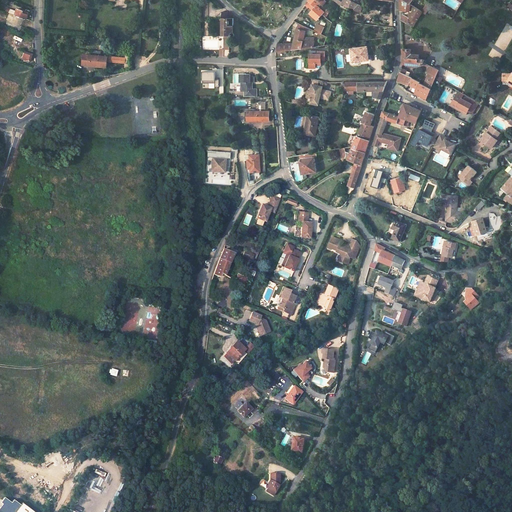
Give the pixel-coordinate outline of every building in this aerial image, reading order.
[(317,0),(308,0),(306,3),(306,4),(314,10),(310,13),(317,19),(324,11),(319,7),(322,4),(317,0)] [(335,0),(342,4),(355,8),(355,10),(361,12),(363,6),(351,0),(335,0)] [(404,0),(400,0),(401,10),(404,10),(409,11),(411,4),(410,3),(404,0)] [(422,11),(421,13),(423,14),(429,3),(428,2),(422,11)] [(403,15),(401,19),(414,26),(415,22),(421,13),(422,11),(416,7),(412,12),(410,18),(403,15)] [(10,9),(9,13),(27,19),(29,13),(17,8),(17,10),(15,10),(10,9)] [(222,20),(222,35),(224,35),(229,35),(231,35),(231,37),(232,37),(233,37),(234,36),(235,35),(234,34),(234,33),(233,33),(233,25),(234,25),(234,16),(228,12),(222,12),(222,18),(220,18),(220,20),(222,20)] [(322,34),(325,27),(318,23),(314,30),(322,34)] [(278,44),(276,52),(314,47),(314,43),(304,41),(305,34),(306,31),(297,28),(294,39),(294,44),(278,44)] [(305,34),(304,41),(314,43),(315,34),(305,34)] [(351,49),(353,62),(369,60),(367,47),(351,49)] [(404,57),(402,63),(420,65),(421,62),(423,62),(424,60),(419,59),(419,55),(412,54),(411,49),(403,48),(404,57)] [(24,52),(21,59),(29,62),(32,55),(24,52)] [(315,63),(320,63),(320,60),(324,60),(324,52),(316,52),(316,55),(309,55),(309,68),(315,68),(315,65),(315,63)] [(89,55),(88,65),(107,67),(107,62),(125,64),(125,68),(129,68),(130,56),(126,56),(126,58),(108,56),(108,57),(89,55)] [(429,73),(424,85),(431,88),(436,79),(439,70),(431,66),(428,73),(429,73)] [(215,79),(215,72),(202,72),(202,87),(219,88),(219,79),(215,79)] [(410,83),(417,87),(417,89),(414,94),(426,100),(431,88),(424,85),(419,83),(420,82),(411,77),(400,72),(398,80),(410,83)] [(238,91),(241,91),(242,91),(242,96),(257,97),(257,89),(253,89),(252,85),(250,85),(250,83),(253,82),(254,83),(254,76),(250,76),(250,74),(240,74),(240,82),(241,82),(241,85),(238,86),(238,91)] [(511,85),(511,84),(511,75),(503,74),(502,82),(507,82),(511,85)] [(417,87),(410,83),(398,80),(397,82),(409,85),(417,89),(417,87)] [(346,82),(345,90),(351,91),(358,91),(375,91),(373,97),(381,99),(387,82),(346,82)] [(322,86),(316,85),(314,92),(312,92),(310,98),(313,99),(315,99),(314,104),(322,106),(324,99),(333,101),(335,93),(326,90),(326,88),(322,86)] [(478,104),(456,92),(448,107),(465,116),(467,113),(472,115),(478,104)] [(404,104),(399,116),(410,120),(416,122),(417,123),(421,110),(404,104)] [(147,110),(147,119),(156,118),(156,113),(153,113),(153,110),(147,110)] [(246,111),(245,120),(269,120),(269,112),(246,111)] [(362,127),(358,136),(370,141),(374,126),(371,125),(375,114),(366,111),(362,122),(363,123),(362,127)] [(383,111),(381,116),(387,118),(387,119),(388,120),(408,127),(410,120),(399,116),(383,111)] [(308,115),(305,129),(307,129),(306,134),(315,136),(319,117),(308,115)] [(381,116),(380,122),(386,125),(388,120),(387,119),(387,118),(381,116)] [(435,123),(425,118),(414,140),(428,147),(433,136),(430,134),(435,123)] [(380,122),(376,132),(382,134),(386,125),(380,122)] [(491,126),(481,139),(492,148),(494,145),(492,143),(491,143),(494,138),(495,139),(500,133),(491,126)] [(376,132),(373,141),(378,143),(382,134),(376,132)] [(403,139),(384,133),(381,142),(389,144),(387,150),(398,153),(403,139)] [(446,137),(440,134),(432,149),(440,153),(441,150),(451,155),(456,145),(445,139),(446,137)] [(358,136),(353,148),(366,153),(370,141),(358,136)] [(353,148),(350,153),(364,158),(366,153),(353,148)] [(350,186),(347,193),(351,194),(354,188),(358,178),(361,167),(364,158),(350,153),(347,152),(346,152),(346,154),(345,158),(355,162),(348,185),(350,186)] [(395,153),(392,160),(399,163),(402,156),(395,153)] [(261,174),(260,155),(248,155),(249,174),(261,174)] [(300,160),(302,174),(317,172),(314,157),(300,160)] [(226,158),(213,158),(212,171),(225,172),(226,158)] [(469,166),(460,176),(469,185),(472,182),(470,180),(469,179),(472,175),(473,176),(476,173),(469,166)] [(511,176),(511,177),(501,189),(507,194),(504,198),(509,203),(511,199),(511,195),(511,194),(511,193),(511,191),(511,176)] [(392,181),(395,192),(406,189),(402,177),(392,181)] [(457,211),(458,196),(448,196),(447,202),(446,215),(446,221),(457,221),(461,217),(461,212),(457,211)] [(279,203),(271,200),(268,208),(262,205),(256,219),(265,222),(270,212),(275,214),(279,203)] [(481,201),(476,207),(479,210),(485,204),(481,201)] [(302,222),(300,237),(310,238),(311,223),(308,222),(309,213),(299,212),(298,219),(302,219),(302,222)] [(472,221),(476,235),(491,231),(489,226),(485,227),(483,218),(472,221)] [(395,230),(392,238),(400,240),(406,225),(395,221),(392,228),(395,230)] [(334,236),(329,246),(333,248),(333,247),(338,249),(338,250),(342,252),(343,256),(341,260),(348,264),(350,258),(351,256),(355,258),(361,245),(357,239),(353,238),(350,244),(348,243),(349,242),(347,241),(346,244),(343,243),(345,241),(334,236)] [(445,246),(443,255),(442,255),(441,260),(448,262),(449,257),(452,257),(454,249),(455,249),(456,243),(445,241),(444,246),(445,246)] [(382,251),(379,260),(401,270),(405,260),(397,256),(384,250),(386,248),(377,243),(376,249),(379,250),(380,248),(383,250),(382,251)] [(293,247),(286,244),(284,250),(290,253),(289,256),(289,255),(283,268),(293,272),(299,260),(298,259),(301,253),(292,249),(293,247)] [(223,249),(214,274),(220,276),(221,273),(225,275),(232,257),(233,253),(230,252),(223,249)] [(290,253),(284,250),(283,253),(286,254),(281,265),(283,268),(289,255),(289,256),(290,253)] [(245,251),(243,256),(252,259),(254,254),(245,251)] [(238,274),(235,281),(244,285),(247,278),(238,274)] [(393,281),(381,276),(378,284),(387,287),(385,292),(394,296),(397,289),(391,286),(393,281)] [(439,281),(428,276),(425,284),(427,285),(436,288),(439,281)] [(420,282),(414,296),(421,299),(427,285),(425,284),(420,282)] [(436,288),(427,285),(421,299),(430,303),(436,288)] [(329,286),(324,296),(326,297),(325,300),(321,298),(318,303),(319,305),(325,308),(326,311),(329,310),(330,309),(332,303),(331,302),(333,300),(333,301),(338,291),(329,286)] [(290,304),(291,302),(293,303),(295,297),(289,294),(291,291),(283,288),(279,299),(281,299),(278,307),(284,309),(283,312),(289,315),(293,307),(291,306),(290,304)] [(474,298),(472,297),(476,294),(471,288),(465,294),(465,297),(465,298),(464,299),(464,302),(469,308),(477,301),(474,298)] [(398,323),(407,326),(412,311),(402,308),(403,305),(395,302),(392,308),(402,312),(398,323)] [(159,340),(160,306),(124,304),(123,334),(139,334),(139,326),(136,326),(137,317),(143,318),(142,339),(159,340)] [(258,325),(258,327),(257,328),(260,337),(267,334),(266,328),(268,327),(268,325),(267,322),(260,319),(261,317),(252,313),(249,321),(249,322),(258,325)] [(484,330),(484,331),(484,332),(485,332),(486,333),(486,334),(488,335),(490,336),(492,336),(494,335),(496,334),(496,333),(497,332),(498,330),(498,328),(497,326),(496,325),(495,324),(493,323),(491,322),(489,322),(488,323),(487,323),(482,320),(479,325),(484,328),(484,330)] [(391,346),(396,336),(385,330),(384,332),(377,329),(375,333),(372,331),(368,340),(371,342),(371,344),(369,348),(375,352),(377,348),(379,348),(381,344),(385,346),(386,343),(391,346)] [(237,341),(223,357),(231,365),(235,361),(239,364),(249,355),(244,351),(246,349),(237,341)] [(333,363),(335,349),(324,348),(323,353),(324,353),(324,358),(325,358),(324,368),(327,372),(334,373),(335,363),(333,363)] [(302,381),(308,376),(305,372),(309,367),(303,361),(293,370),(302,381)] [(294,386),(285,398),(293,404),(302,392),(294,386)] [(246,402),(238,410),(244,417),(252,409),(246,402)] [(285,446),(290,436),(285,433),(280,444),(285,446)] [(295,437),(292,450),(302,452),(305,439),(295,437)] [(216,455),(213,462),(219,465),(222,458),(216,455)] [(268,484),(266,487),(264,490),(271,495),(278,485),(278,473),(269,472),(268,479),(266,482),(268,484)] [(31,511),(20,503),(18,505),(12,500),(9,503),(3,497),(0,500),(1,504),(0,504),(0,511),(31,511)]
